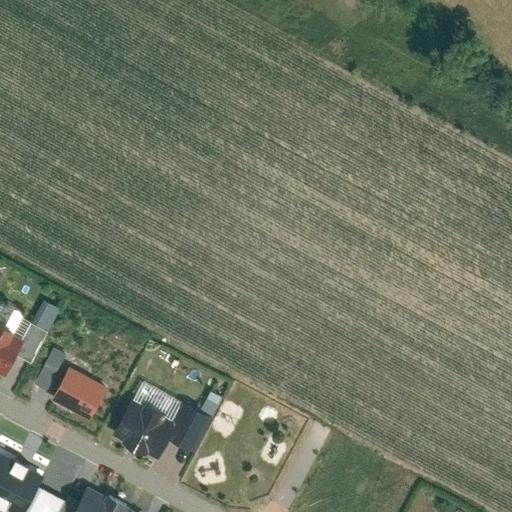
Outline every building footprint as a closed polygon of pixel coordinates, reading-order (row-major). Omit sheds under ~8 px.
[(0,329),(0,374),(6,377),(24,341),(0,329)] [(46,388),(67,351),(54,344),(33,380),(46,388)] [(112,389),(71,369),(55,402),(95,422),(112,389)] [(200,408),(212,413),(219,395),(207,390),(200,408)] [(177,421),(137,397),(115,434),(156,457),(177,421)] [(194,450),(201,435),(179,425),(172,440),(194,450)] [(25,511),(45,476),(2,454),(0,458),(0,502),(18,511),(25,511)] [(131,511),(89,489),(76,511),(131,511)]
